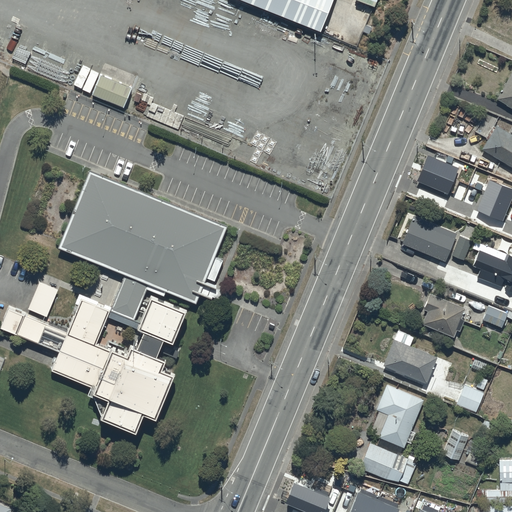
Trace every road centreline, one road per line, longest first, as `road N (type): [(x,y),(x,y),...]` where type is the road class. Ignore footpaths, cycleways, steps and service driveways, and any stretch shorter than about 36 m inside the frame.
road 1 (tertiary): [(448,0),(237,511)]
road 2 (residential): [(171,511),(0,441)]
